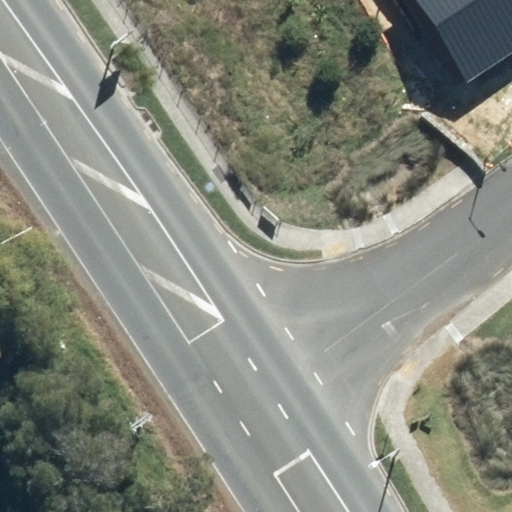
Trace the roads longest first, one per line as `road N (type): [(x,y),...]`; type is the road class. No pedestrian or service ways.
road 1 (secondary): [(245,387),(0,29)]
road 2 (residential): [(245,387),(511,196)]
road 3 (secondary): [(321,511),(245,387)]
